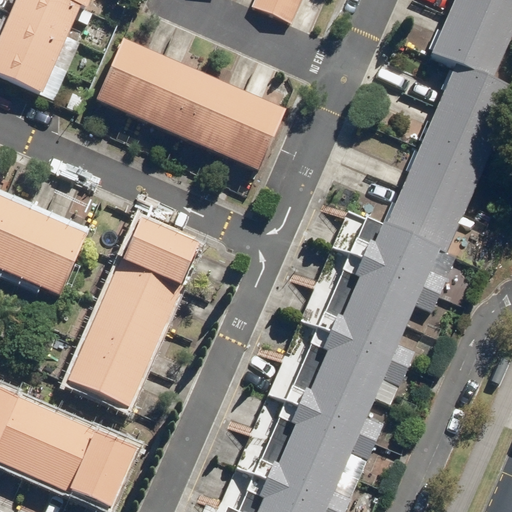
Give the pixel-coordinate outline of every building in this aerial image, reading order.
[(23,0),(0,54),(0,70),(50,93),(89,4),(96,7),(98,0),(23,0)] [(511,0),(461,0),(441,48),(466,58),(395,220),(385,240),(381,238),(364,273),(369,275),(351,315),(346,313),(331,348),(336,350),(319,388),(316,387),(301,420),(305,422),(287,462),(283,460),(269,494),(273,496),(265,511),(260,511),(253,509),(251,511),(349,511),(355,499),(341,493),(359,453),(373,459),(388,425),(374,419),(391,381),(403,386),(419,351),(407,345),(424,306),(438,312),(453,279),(439,273),(449,249),(454,250),(511,118),(511,80),(502,74),(511,51),(511,0)] [(257,0),(255,5),(295,23),(305,0),(257,0)] [(296,107),(131,35),(103,99),(268,171),(296,107)] [(0,266),(68,296),(97,233),(0,189),(0,266)] [(130,256),(75,380),(136,406),(209,240),(153,215),(134,258),(130,256)] [(12,384),(0,380),(0,449),(2,451),(0,455),(0,457),(79,492),(82,486),(122,503),(148,445),(130,434),(107,427),(105,431),(28,396),(29,395),(12,384)]
